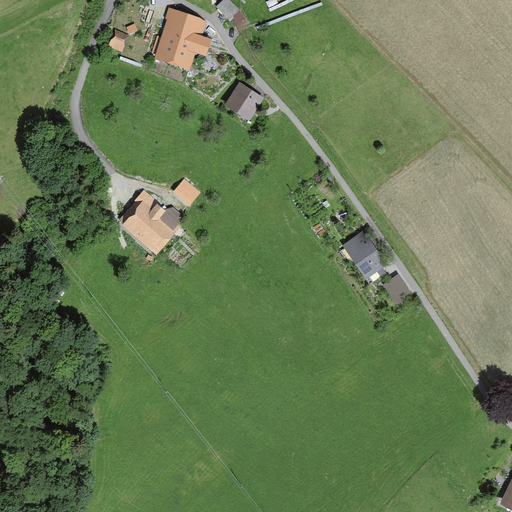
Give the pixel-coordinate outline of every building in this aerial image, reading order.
[(240,10),(230,0),(223,0),(217,7),(230,20),(240,10)] [(157,40),(153,52),(186,63),(191,49),(205,53),(209,41),(194,37),(198,26),(203,27),(205,21),(199,18),(177,11),(166,43),(157,40)] [(125,36),(116,33),(113,40),(121,44),(125,36)] [(241,87),(230,104),(249,116),(259,99),(241,87)] [(180,186),(173,193),(188,206),(194,198),(180,186)] [(129,212),(123,219),(136,230),(134,232),(139,236),(140,234),(156,248),(183,218),(174,210),(168,216),(157,206),(160,202),(146,191),(128,211),(129,212)] [(363,235),(348,246),(365,270),(367,274),(367,275),(377,268),(375,266),(382,262),(363,235)] [(396,275),(384,284),(396,300),(408,290),(396,275)] [(511,480),(503,499),(511,502),(511,480)]
